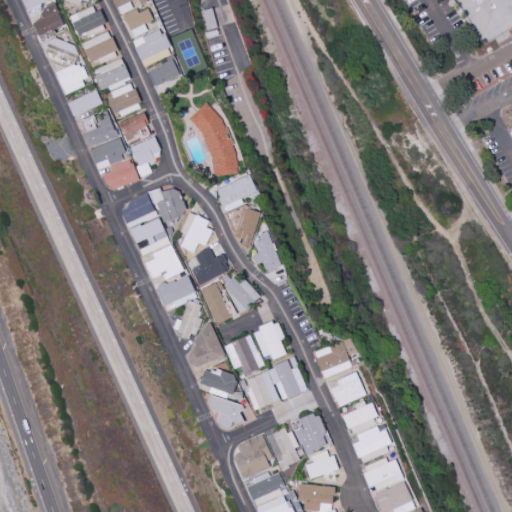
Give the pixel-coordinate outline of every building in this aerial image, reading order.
[(112,0),(119,15),(132,9),(129,2),(131,0),(112,0)] [(454,0),(511,0),(511,27),(482,46),(454,0)] [(63,24),(54,3),(39,10),(42,18),(32,23),(38,36),(63,24)] [(77,35),(103,24),(95,5),(68,16),(77,35)] [(144,24),(152,21),(147,9),(138,13),(136,9),(123,14),(132,37),(147,31),(144,24)] [(141,66),(171,56),(161,29),(132,40),(141,66)] [(81,41),(87,61),(116,53),(110,32),(81,41)] [(72,64),(77,48),(49,38),(43,53),(72,64)] [(100,74),(94,76),(99,90),(108,87),(109,89),(130,81),(121,58),(97,67),(100,74)] [(145,70),(152,87),(181,75),(174,58),(145,70)] [(89,82),(81,62),(55,73),(63,93),(89,82)] [(106,92),(114,116),(140,108),(132,84),(106,92)] [(72,117),(102,104),(96,90),(66,103),(72,117)] [(81,134),(85,147),(116,136),(107,110),(95,115),(99,127),(81,134)] [(118,122),(124,142),(142,137),(139,128),(148,125),(144,114),(118,122)] [(152,155),(160,151),(154,136),(129,148),(142,177),(151,173),(146,163),(154,159),(152,155)] [(126,159),(118,138),(89,149),(97,170),(126,159)] [(108,165),(110,172),(104,174),(107,189),(137,182),(132,159),(108,165)] [(224,211),(242,203),(240,198),(256,192),(249,175),(215,189),(224,211)] [(185,215),(178,187),(160,192),(159,188),(152,191),(161,222),(185,215)] [(154,213),(147,194),(120,204),(126,223),(154,213)] [(231,206),(225,224),(236,227),(233,236),(241,239),(239,245),(249,248),(259,214),(231,206)] [(208,220),(187,212),(180,232),(184,234),(179,247),(194,252),(197,243),(205,246),(211,230),(205,228),(208,220)] [(140,255),(169,244),(159,218),(129,229),(140,255)] [(261,261),(266,272),(281,267),(267,231),(258,234),(261,240),(253,243),(257,253),(251,255),(254,264),(261,261)] [(151,254),(154,259),(144,264),(151,279),(163,273),(165,278),(183,270),(170,245),(151,254)] [(193,255),(198,265),(190,270),(198,286),(228,271),(220,255),(213,258),(208,247),(193,255)] [(155,289),(164,311),(196,298),(187,275),(155,289)] [(238,282),(233,277),(222,286),(242,311),(259,298),(243,278),(238,282)] [(214,324),(229,318),(215,283),(200,290),(214,324)] [(199,319),(196,317),(201,305),(188,301),(181,321),(176,319),(172,332),(192,339),(199,319)] [(277,321),(252,331),(262,357),(269,355),(271,360),(285,355),(279,340),(283,338),(277,321)] [(224,357),(212,327),(190,336),(195,350),(184,354),(190,370),(224,357)] [(240,366),(244,374),(263,366),(250,335),(223,346),(233,369),(240,366)] [(313,352),(322,378),(351,368),(341,341),(313,352)] [(253,410),(280,400),(306,391),(297,367),(290,370),(287,362),(245,378),(250,391),(247,392),(253,410)] [(204,367),(199,384),(210,388),(209,391),(230,398),(236,377),(204,367)] [(365,395),(355,372),(326,384),(336,408),(365,395)] [(243,406),(210,395),(206,408),(219,411),(215,424),(230,429),(233,422),(238,423),(243,406)] [(342,415),(349,433),(378,422),(371,403),(342,415)] [(316,412),(296,419),(299,427),(294,429),(303,455),(326,446),(321,434),(324,433),(316,412)] [(265,437),(277,460),(275,461),(280,471),(299,461),(293,448),(296,447),(286,426),(265,437)] [(388,453),(385,446),(390,444),(384,426),(356,435),(358,442),(353,444),(359,463),(388,453)] [(269,467),(267,461),(272,459),(262,435),(236,446),(239,453),(233,456),(242,479),(269,467)] [(312,463),(304,465),(308,479),(336,471),(330,450),(310,456),(312,463)] [(395,459),(386,462),(385,458),(360,467),(370,492),(402,480),(395,459)] [(256,511),(290,511),(280,487),(283,486),(278,473),(269,476),(267,473),(252,479),(254,484),(246,487),(256,511)] [(406,511),(414,509),(403,483),(374,495),(380,511),(406,511)] [(333,487),(298,484),(297,501),(303,502),(302,511),(303,511),(333,511),(331,506),(333,487)]
